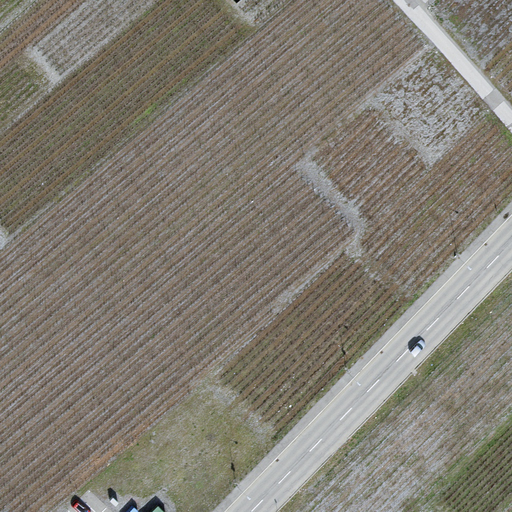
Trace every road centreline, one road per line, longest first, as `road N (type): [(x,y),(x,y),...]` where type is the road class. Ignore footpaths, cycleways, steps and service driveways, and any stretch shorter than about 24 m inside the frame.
road 1 (unclassified): [(249,511),(511,240)]
road 2 (residential): [(406,0),(511,119)]
